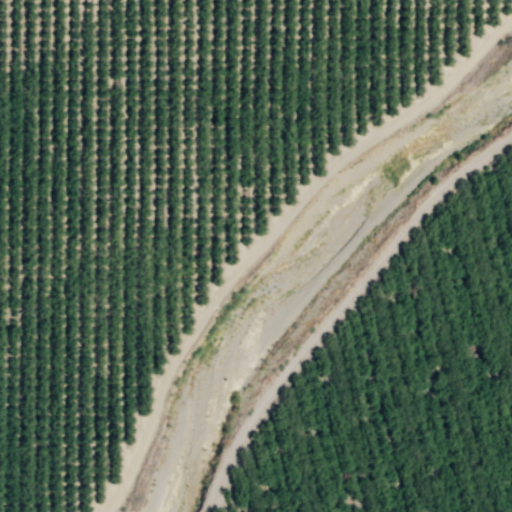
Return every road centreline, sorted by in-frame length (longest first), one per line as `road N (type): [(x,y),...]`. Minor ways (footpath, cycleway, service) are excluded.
road 1 (track): [(101,511),(178,353),(283,217),(321,176),(422,103),(511,20)]
road 2 (track): [(511,135),(433,198),(304,349),(258,408),(205,511)]
